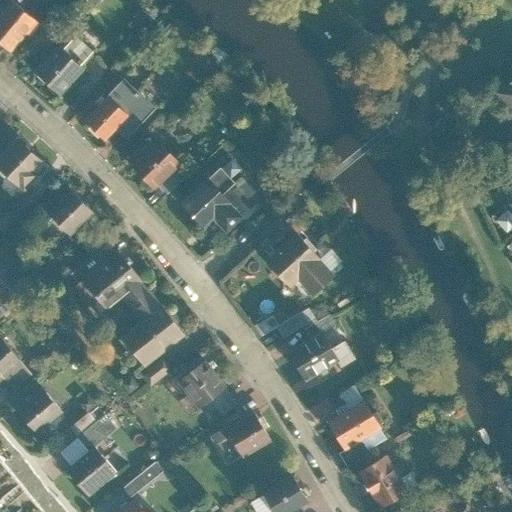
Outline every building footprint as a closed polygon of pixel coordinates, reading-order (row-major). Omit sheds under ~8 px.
[(15,0),(10,0),(0,13),(0,38),(21,55),(36,37),(32,35),(42,21),(15,0)] [(36,70),(60,93),(85,66),(81,62),(94,49),(77,34),(65,47),(61,43),(36,70)] [(511,73),(497,89),(511,104),(511,73)] [(126,77),(87,120),(108,139),(118,128),(128,138),(158,106),(126,77)] [(20,140),(0,161),(0,166),(26,188),(40,173),(35,169),(42,161),(20,140)] [(159,140),(134,165),(155,186),(180,161),(159,140)] [(222,166),(182,203),(205,227),(215,217),(228,231),(244,216),(222,194),(238,181),(222,166)] [(26,219),(44,199),(31,187),(13,206),(26,219)] [(94,212),(71,190),(48,213),(71,235),(86,221),(94,212)] [(95,230),(86,221),(71,235),(70,237),(79,245),(95,230)] [(300,233),(268,262),(289,286),(300,278),(315,295),(339,274),(300,233)] [(126,297),(133,306),(150,293),(117,253),(109,260),(101,250),(74,273),(81,283),(76,286),(93,306),(101,301),(108,310),(126,297)] [(125,335),(147,365),(185,336),(150,293),(133,306),(145,320),(125,335)] [(310,322),(303,312),(278,326),(284,337),(310,322)] [(307,328),(313,338),(324,332),(337,324),(331,314),(307,328)] [(313,338),(289,352),(306,381),(340,361),(324,332),(313,338)] [(0,379),(4,377),(21,362),(0,338),(0,379)] [(152,385),(173,369),(163,357),(142,373),(152,385)] [(227,388),(206,362),(180,383),(201,409),(227,388)] [(20,411),(38,432),(64,411),(46,390),(20,411)] [(332,422),(348,449),(383,428),(367,401),(332,422)] [(71,427),(78,436),(97,420),(90,412),(71,427)] [(255,412),(228,428),(245,457),(271,441),(255,412)] [(97,420),(78,436),(91,451),(110,435),(97,420)] [(59,451),(73,468),(92,453),(91,451),(78,436),(59,451)] [(69,471),(90,496),(118,473),(98,448),(92,453),(73,468),(69,471)] [(409,492),(387,454),(361,468),(383,507),(409,492)] [(148,482),(141,474),(125,487),(131,495),(148,482)] [(293,476),(265,493),(277,511),(289,511),(297,507),(308,501),(293,476)] [(148,511),(137,498),(119,511),(148,511)]
